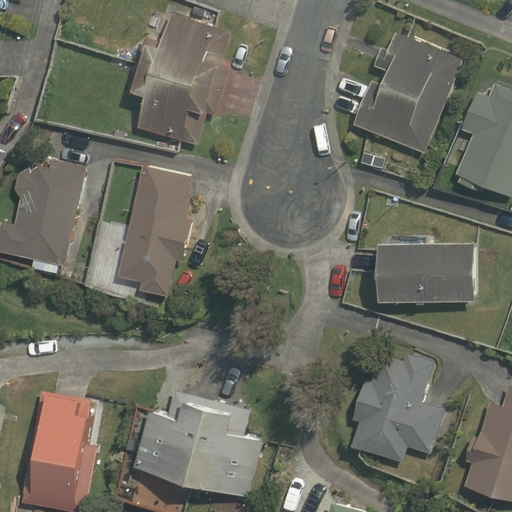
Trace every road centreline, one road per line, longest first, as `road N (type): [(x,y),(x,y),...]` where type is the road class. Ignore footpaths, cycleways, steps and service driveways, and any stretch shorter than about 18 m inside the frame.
road 1 (residential): [(32,362),(288,348),(304,334),(317,295),(297,222)]
road 2 (residential): [(334,32),(297,222)]
road 3 (residential): [(54,0),(15,124)]
